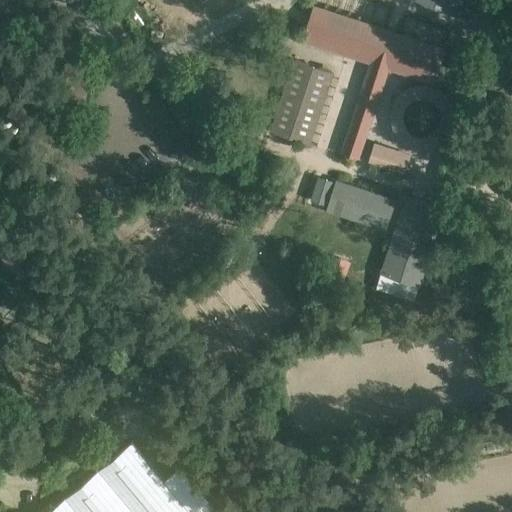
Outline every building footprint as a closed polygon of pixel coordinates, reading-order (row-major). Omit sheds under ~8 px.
[(420,0),(474,20),(481,0),(420,0)] [(314,4),(302,40),(369,62),(341,152),(359,158),(389,68),(435,83),(447,48),(314,4)] [(293,58),(270,130),(310,143),(334,71),(293,58)] [(451,132),(455,123),(455,112),(452,102),(447,94),(438,87),(429,84),(418,83),(408,87),(399,93),(393,102),(390,113),(391,124),(396,134),(404,142),(414,147),(425,148),(435,146),(444,140),(451,132)] [(374,142),(368,161),(405,173),(411,154),(374,142)] [(336,178),(326,210),(386,230),(397,198),(336,178)] [(407,192),(381,272),(421,286),(447,205),(407,192)] [(9,234),(0,241),(0,246),(24,276),(35,266),(9,234)] [(218,511),(181,467),(164,481),(132,442),(47,511),(218,511)]
